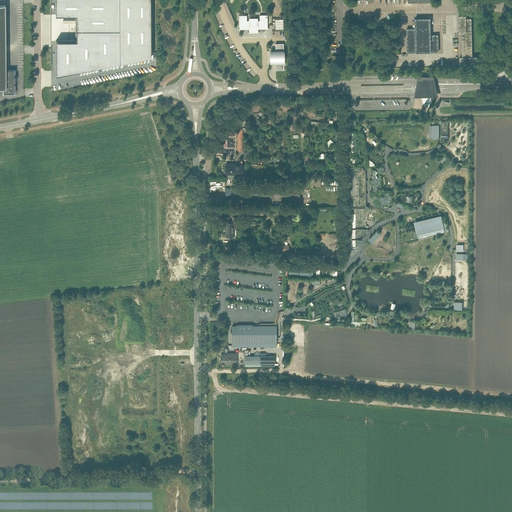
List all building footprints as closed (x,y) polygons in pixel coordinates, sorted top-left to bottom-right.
[(55,41),(55,75),(151,56),(150,0),(55,0),(55,15),(76,15),(76,41),(55,41)] [(14,76),(14,70),(6,70),(6,4),(0,5),(0,87),(4,88),(4,93),(14,93),(14,82),(15,82),(15,76),(14,76)] [(239,15),(239,29),(238,29),(249,29),(249,32),(248,32),(259,32),(258,32),(258,29),(268,29),(268,28),(267,15),(260,15),(260,20),(247,20),(247,15),(239,15)] [(477,56),(472,57),(471,18),(466,18),(466,15),(459,15),(459,32),(462,32),(462,57),(460,57),(460,64),(477,64),(477,56)] [(415,18),(415,20),(415,28),(407,28),(407,52),(416,52),(431,52),(438,51),(438,35),(431,35),(430,18),(415,18)] [(271,50),(271,58),(271,63),(276,63),(276,70),(284,70),(283,43),(275,43),(275,50),(271,50)] [(270,137),(264,132),(261,135),(266,141),(267,141),(270,137)] [(331,140),(330,139),(325,144),(329,148),(334,143),(333,142),(331,140)] [(242,173),(242,165),(242,164),(236,164),(227,164),(225,164),(225,173),(242,173)] [(252,165),(252,175),(262,176),(262,165),(256,165),(252,165)] [(300,189),(225,188),(225,198),(300,199),(300,189)] [(423,221),(415,223),(416,225),(416,227),(416,228),(419,238),(421,237),(423,237),(427,236),(428,236),(434,234),(436,234),(440,233),(441,232),(444,232),(442,221),(441,219),(441,217),(423,221)] [(377,231),(368,240),(372,243),(380,234),(377,231)] [(277,251),(279,251),(279,254),(287,254),(287,251),(287,245),(277,245),(277,251)] [(289,267),(288,274),(312,276),(313,269),(289,267)] [(463,301),(455,301),(454,309),(463,310),(463,301)] [(345,317),(347,313),(345,309),(334,312),(335,318),(337,319),(345,317)] [(354,315),(354,311),(351,311),(351,316),(350,324),(354,324),(359,325),(359,321),(357,321),(353,321),(353,318),(354,315)] [(232,326),(232,347),(276,347),(276,329),(276,326),(275,326),(272,326),(251,326),(251,328),(238,328),(238,326),(232,326)] [(221,362),(224,362),(227,362),(227,364),(236,364),(236,354),(236,356),(229,356),(229,354),(221,354),(221,362)] [(275,355),(245,356),(245,363),(275,363),(275,355)]
